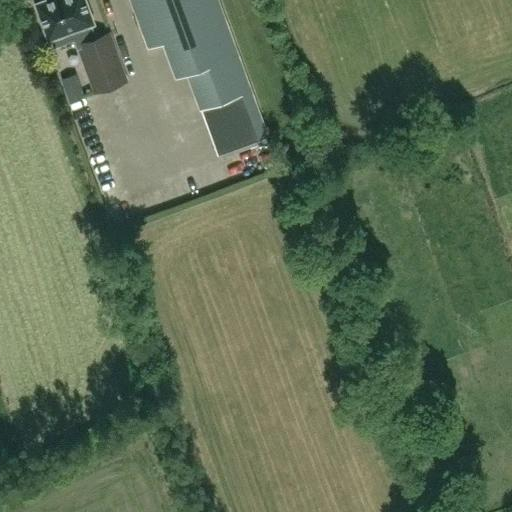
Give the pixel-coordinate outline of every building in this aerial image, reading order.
[(52,38),(55,45),(92,31),(90,24),(94,23),(85,0),(44,0),(36,3),(48,39),(52,38)] [(187,71),(218,155),(267,137),(216,0),(131,0),(149,48),(163,42),(176,76),(187,71)] [(127,82),(110,34),(77,46),(94,94),(127,82)] [(60,80),(69,103),(84,97),(76,74),(60,80)] [(421,403),(417,388),(408,391),(412,406),(421,403)]
